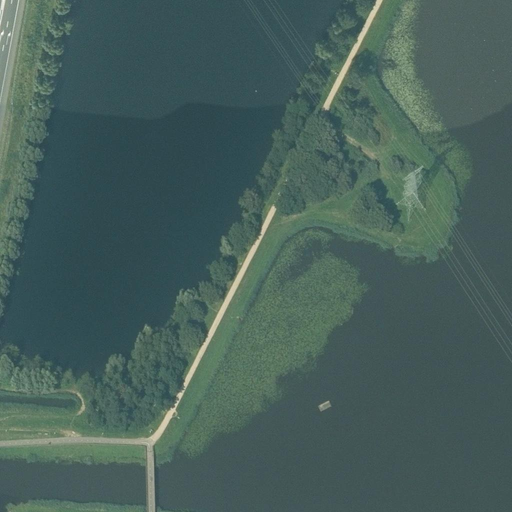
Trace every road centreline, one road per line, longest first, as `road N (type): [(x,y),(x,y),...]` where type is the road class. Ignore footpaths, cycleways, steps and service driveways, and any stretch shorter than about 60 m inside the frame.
road 1 (track): [(0,277),(55,0)]
road 2 (track): [(0,421),(84,410),(77,395),(0,388)]
road 3 (track): [(320,117),(401,189),(414,221)]
